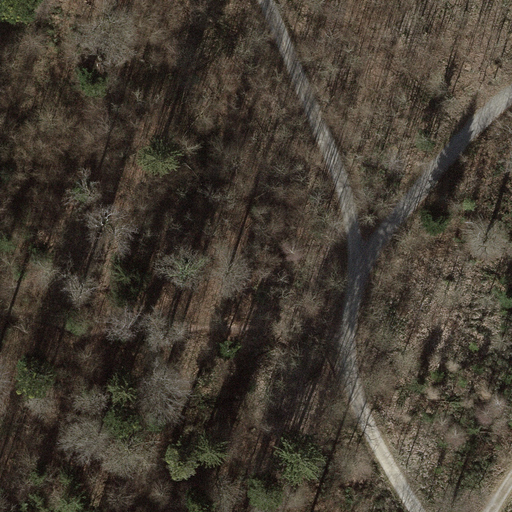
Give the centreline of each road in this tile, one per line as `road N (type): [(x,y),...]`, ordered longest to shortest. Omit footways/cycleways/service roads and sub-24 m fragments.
road 1 (track): [(358,277),(355,222),(331,147),(266,0)]
road 2 (track): [(416,511),(346,359),(345,320),(358,277)]
road 3 (track): [(511,92),(441,154),(358,277)]
